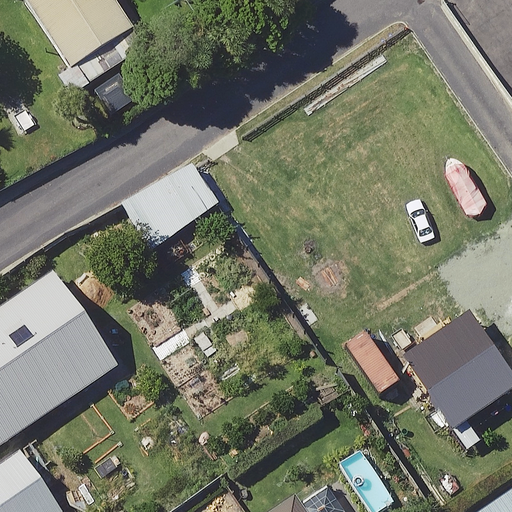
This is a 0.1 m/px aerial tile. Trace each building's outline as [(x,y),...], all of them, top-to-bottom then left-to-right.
[(145,51),(110,0),(22,0),(71,71),(59,80),(73,100),(145,51)] [(180,269),(194,289),(213,276),(231,302),(248,290),(216,244),(180,269)] [(0,449),(116,368),(53,278),(0,314),(0,449)] [(311,288),(284,308),(306,338),(333,318),(311,288)] [(60,511),(16,452),(0,463),(0,511),(60,511)] [(149,476),(133,456),(100,482),(115,502),(149,476)] [(299,511),(292,500),(275,511),(299,511)]
